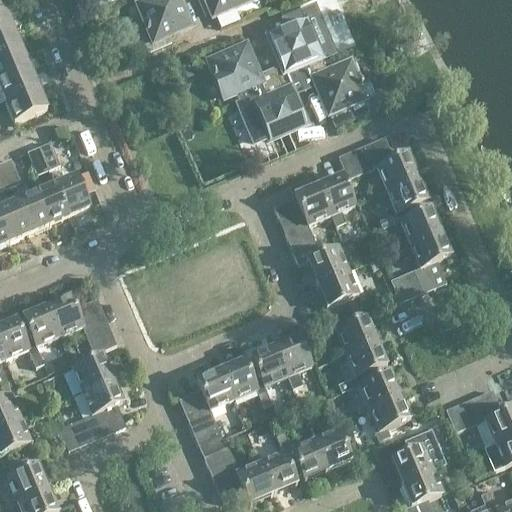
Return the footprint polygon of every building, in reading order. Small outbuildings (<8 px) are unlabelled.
[(161,0),(151,4),(139,10),(154,46),(190,30),(177,1),(180,0),(161,0)] [(203,0),(212,20),(249,4),(247,0),(203,0)] [(3,15),(0,16),(0,40),(12,35),(3,15)] [(319,20),(268,42),(280,71),(270,76),(279,98),(290,93),(283,77),(294,72),(307,67),(310,74),(324,68),(320,61),(334,55),(319,20)] [(414,31),(401,37),(406,46),(418,40),(414,31)] [(12,35),(0,40),(0,63),(20,55),(12,35)] [(246,51),(209,66),(225,102),(235,98),(238,104),(263,94),(263,95),(267,103),(279,98),(270,76),(259,80),(246,51)] [(20,55),(0,63),(0,86),(29,75),(20,55)] [(307,67),(294,72),(304,96),(316,91),(328,119),(363,104),(366,112),(377,108),(368,86),(359,90),(349,68),(327,77),(324,69),(310,75),(307,67)] [(189,68),(177,72),(181,83),(193,78),(189,68)] [(267,103),(253,109),(268,144),(304,129),(292,101),(304,96),(294,72),(283,77),(290,93),(279,98),(267,103)] [(0,96),(5,108),(37,94),(29,75),(0,86),(0,96)] [(37,94),(5,108),(14,129),(46,115),(37,94)] [(66,128),(51,135),(56,145),(57,148),(72,141),(66,128)] [(383,145),(372,150),(381,171),(376,173),(386,196),(417,183),(415,181),(412,182),(404,163),(408,162),(407,160),(392,166),(383,145)] [(48,177),(60,172),(50,148),(38,154),(48,177)] [(381,171),(372,150),(360,155),(369,176),(376,173),(381,171)] [(48,177),(38,154),(26,158),(35,182),(48,177)] [(358,181),(369,176),(360,155),(349,159),(358,181)] [(358,181),(349,159),(338,164),(347,185),(358,181)] [(0,174),(8,193),(20,188),(10,165),(0,169),(0,174)] [(0,196),(8,193),(0,174),(0,196)] [(54,191),(68,223),(88,214),(74,182),(54,191)] [(340,182),(338,182),(339,186),(321,194),(320,191),(316,192),(329,221),(331,220),(335,230),(345,226),(341,216),(352,211),(340,182)] [(419,210),(427,207),(426,205),(423,207),(415,188),(418,187),(417,183),(386,196),(396,220),(419,210)] [(54,191),(34,200),(48,231),(68,223),(54,191)] [(329,221),(316,192),(314,193),(315,197),(296,205),(295,202),(293,202),(295,206),(295,205),(300,216),(305,227),(306,231),(329,221)] [(15,208),(29,240),(48,231),(34,200),(15,208)] [(278,226),(300,216),(295,205),(295,206),(273,215),(278,226)] [(0,214),(0,227),(9,248),(29,240),(15,208),(0,214)] [(409,251),(440,238),(439,235),(436,237),(428,218),(431,216),(430,215),(423,218),(419,210),(396,220),(392,221),(395,229),(399,228),(409,251)] [(283,237),(305,227),(300,216),(278,226),(283,237)] [(395,229),(392,221),(378,227),(381,235),(395,229)] [(0,252),(9,248),(0,227),(0,252)] [(283,237),(284,240),(287,248),(309,238),(306,231),(305,227),(283,237)] [(292,259),(314,250),(309,238),(287,248),(292,259)] [(440,238),(409,251),(419,275),(424,273),(433,294),(444,289),(435,268),(450,262),(450,260),(446,261),(438,243),(442,241),(440,238)] [(366,243),(356,247),(358,253),(365,256),(370,253),(366,243)] [(314,290),(345,277),(336,255),(319,262),(314,250),(292,259),(297,271),(304,267),(305,269),(308,267),(316,286),(313,287),(314,290)] [(376,265),(369,268),(372,276),(379,273),(376,265)] [(424,273),(419,275),(413,277),(422,299),(433,294),(424,273)] [(345,277),(314,290),(315,293),(319,292),(327,311),(323,312),(324,314),(355,301),(345,277)] [(401,283),(410,304),(422,299),(413,277),(401,283)] [(401,283),(389,287),(398,309),(410,304),(401,283)] [(48,313),(60,343),(84,333),(85,337),(106,328),(97,305),(75,315),(70,303),(68,304),(69,307),(51,315),(49,312),(48,313)] [(27,331),(20,334),(19,335),(28,356),(30,361),(39,358),(37,353),(60,343),(48,313),(43,314),(45,318),(26,326),(25,323),(23,323),(27,331)] [(327,331),(331,339),(335,338),(345,360),(376,347),(375,344),(371,346),(363,327),(367,326),(366,324),(342,334),(339,326),(327,331)] [(19,335),(20,334),(17,326),(15,327),(16,330),(0,337),(0,353),(5,366),(28,356),(19,335)] [(106,328),(85,337),(90,347),(111,339),(106,328)] [(111,339),(90,347),(94,359),(115,350),(111,339)] [(274,351),(271,352),(284,383),(290,395),(301,391),(296,379),(310,373),(297,341),(295,342),(296,345),(275,354),(274,351)] [(345,360),(355,383),(355,384),(377,374),(378,374),(386,371),(385,369),(382,370),(374,352),(377,350),(376,347),(345,360)] [(249,371),(245,373),(255,396),(257,400),(265,397),(263,392),(284,383),(271,352),(268,353),(269,357),(253,364),(251,361),(250,361),(253,370),(249,371)] [(39,358),(30,361),(36,374),(44,370),(39,358)] [(82,398),(114,385),(112,382),(109,383),(101,364),(105,363),(104,361),(72,374),(82,398)] [(224,373),(221,374),(233,405),(255,396),(245,373),(241,365),(240,366),(241,369),(225,376),(224,373)] [(197,384),(195,385),(199,395),(204,406),(208,416),(210,415),(233,405),(221,374),(217,375),(219,379),(198,387),(197,384)] [(351,385),(354,393),(358,391),(367,414),(399,401),(397,398),(394,399),(386,381),(389,379),(389,377),(380,381),(378,374),(377,374),(355,384),(355,383),(351,385)] [(91,421),(104,415),(113,437),(124,432),(116,411),(123,408),(123,406),(119,408),(112,389),(115,388),(114,385),(82,398),(91,421)] [(351,385),(337,391),(340,399),(354,393),(351,385)] [(199,395),(178,405),(182,416),(204,406),(199,395)] [(490,396),(479,401),(489,423),(484,425),(484,426),(493,448),(511,439),(511,415),(511,413),(500,418),(490,396)] [(265,397),(257,400),(262,413),(266,412),(270,410),(265,397)] [(0,432),(20,424),(10,401),(0,405),(0,432)] [(377,437),(374,438),(377,446),(387,441),(384,435),(409,424),(408,423),(404,424),(397,405),(400,404),(399,401),(367,414),(377,437)] [(479,401),(468,406),(477,428),(484,426),(484,425),(489,423),(479,401)] [(204,406),(182,416),(187,428),(211,418),(210,415),(208,416),(204,406)] [(468,406),(456,411),(466,433),(477,428),(468,406)] [(456,411),(445,416),(455,438),(466,433),(456,411)] [(104,415),(91,421),(101,442),(113,437),(104,415)] [(341,417),(335,419),(337,425),(344,422),(341,417)] [(211,418),(187,428),(192,438),(215,428),(211,418)] [(101,442),(91,421),(81,425),(90,446),(101,442)] [(20,424),(0,432),(0,454),(1,457),(0,457),(0,459),(29,448),(20,424)] [(90,446),(81,425),(70,430),(78,452),(90,446)] [(215,428),(192,438),(197,450),(220,441),(215,428)] [(78,452),(70,430),(59,435),(68,456),(78,452)] [(312,446),(325,478),(329,477),(327,473),(346,465),(347,469),(349,468),(336,436),(312,446)] [(410,457),(390,466),(391,467),(394,466),(402,485),(399,486),(400,489),(431,476),(445,470),(430,436),(405,447),(410,457)] [(279,455),(288,451),(282,438),(273,441),(279,455)] [(511,439),(493,448),(483,452),(493,476),(504,471),(511,467),(511,439)] [(220,441),(197,450),(201,458),(223,449),(220,441)] [(312,446),(290,455),(289,456),(299,479),(302,488),(304,487),(303,484),(321,476),(323,479),(325,478),(312,446)] [(289,456),(290,455),(288,451),(279,455),(281,459),(258,469),(271,500),(275,499),(274,496),(292,488),(294,491),(296,490),(292,482),(299,479),(289,456)] [(207,473),(230,463),(225,452),(202,462),(207,473)] [(15,457),(7,461),(10,468),(18,465),(15,457)] [(13,482),(8,484),(17,507),(49,493),(48,490),(44,492),(37,474),(40,472),(39,471),(32,474),(27,463),(9,470),(13,482)] [(211,485),(235,475),(230,463),(207,473),(211,485)] [(238,486),(216,496),(221,507),(243,498),(248,510),(250,509),(249,506),(268,498),(269,502),(271,500),(258,469),(236,478),(235,478),(238,486)] [(236,478),(235,475),(211,485),(216,496),(238,486),(235,478),(236,478)] [(431,476),(400,489),(401,492),(404,491),(412,509),(413,510),(426,505),(441,498),(431,476)] [(470,481),(460,486),(461,490),(471,485),(470,481)] [(49,493),(17,507),(19,511),(52,511),(47,498),(50,497),(49,493)] [(484,500),(480,502),(485,511),(491,511),(494,511),(488,498),(484,500)]
